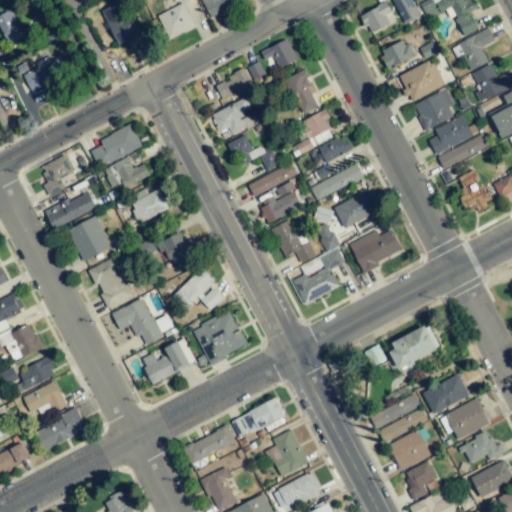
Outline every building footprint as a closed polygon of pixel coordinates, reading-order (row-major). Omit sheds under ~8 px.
[(239,2),(237,0),(200,0),(209,17),(239,2)] [(391,0),(404,24),(419,17),(410,0),(391,0)] [(421,0),(419,1),(427,19),(449,9),(461,37),(477,29),(469,11),(476,8),(472,0),(421,0)] [(394,23),(386,3),(360,14),(368,34),(394,23)] [(130,14),(123,17),(117,4),(101,10),(116,46),(140,36),(130,14)] [(157,15),(167,39),(193,28),(183,4),(157,15)] [(0,30),(6,44),(22,37),(10,10),(0,14),(0,30)] [(450,46),(455,56),(462,53),(469,70),(487,62),(480,47),(493,41),(488,29),(450,46)] [(260,52),(264,60),(272,56),(278,68),(295,60),(286,39),(260,52)] [(415,57),(408,40),(379,52),(386,69),(415,57)] [(30,92),(77,69),(68,51),(49,60),(47,57),(34,63),(36,68),(22,74),(30,92)] [(444,85),(431,59),(395,77),(409,103),(444,85)] [(253,79),(263,74),(258,62),(247,67),(253,79)] [(478,101),(511,86),(511,74),(510,71),(495,78),(489,65),(471,73),(479,90),(474,92),(478,101)] [(235,94),(251,87),(243,68),(227,75),(229,80),(215,86),(220,98),(234,92),(235,94)] [(301,115),(319,106),(301,70),(283,79),(301,115)] [(412,105),(424,131),(452,117),(448,107),(453,105),(445,89),(412,105)] [(511,91),(501,96),(505,105),(488,113),(499,138),(511,131),(511,91)] [(230,135),(252,125),(246,113),(250,111),(245,99),(210,114),(219,132),(227,129),(230,135)] [(300,120),(310,146),(333,137),(323,111),(300,120)] [(471,135),(461,116),(432,130),(435,136),(427,140),(434,153),(471,135)] [(90,150),(98,167),(141,147),(130,124),(97,140),(100,145),(90,150)] [(317,148),(325,162),(351,149),(343,134),(317,148)] [(252,150),(244,135),(228,143),(239,166),(258,156),(265,170),(278,164),(270,149),(263,153),(260,146),(252,150)] [(442,170),(488,148),(482,135),(436,157),(442,170)] [(41,184),(48,196),(64,188),(59,179),(73,173),(64,155),(40,167),(47,181),(41,184)] [(143,164),(132,169),(127,158),(102,170),(110,187),(121,182),(124,187),(148,176),(143,164)] [(247,183),(253,196),(296,176),(290,163),(247,183)] [(315,200),(362,178),(356,164),(309,186),(315,200)] [(490,203),(474,170),(457,178),(465,194),(459,196),(468,214),(490,203)] [(497,197),(511,191),(511,180),(510,175),(491,182),(497,197)] [(265,223),(300,209),(289,181),(274,188),(277,196),(257,205),(265,223)] [(138,223),(168,209),(158,188),(129,202),(138,223)] [(332,207),(343,228),(378,210),(368,189),(332,207)] [(43,211),(52,230),(96,209),(88,191),(43,211)] [(67,228),(81,261),(110,249),(96,216),(67,228)] [(304,233),(296,237),(288,220),(269,228),(282,257),(294,252),(299,263),(314,257),(304,233)] [(376,231),(348,245),(361,271),(401,252),(390,230),(378,236),(376,231)] [(169,268),(193,256),(180,231),(156,243),(169,268)] [(324,250),(337,247),(334,234),(321,237),(324,250)] [(338,289),(330,268),(343,263),(338,249),(319,257),(324,270),(305,278),(304,275),(291,279),(300,303),(338,289)] [(132,296),(126,283),(129,281),(124,270),(119,273),(113,258),(88,269),(106,308),(132,296)] [(185,308),(196,297),(209,310),(221,298),(210,286),(214,282),(200,268),(172,295),(185,308)] [(0,300),(0,345),(7,362),(41,348),(31,324),(9,333),(3,318),(22,311),(15,294),(0,300)] [(110,313),(118,330),(129,325),(134,336),(139,334),(145,345),(163,336),(161,332),(172,327),(166,315),(152,321),(141,298),(110,313)] [(208,364),(246,346),(229,311),(191,329),(208,364)] [(398,369),(437,350),(426,325),(386,344),(398,369)] [(195,364),(183,338),(163,347),(167,355),(155,361),(152,353),(139,359),(151,384),(195,364)] [(55,374),(46,357),(15,374),(11,367),(1,372),(14,396),(55,374)] [(421,390),(430,412),(468,398),(459,376),(421,390)] [(66,405),(53,381),(21,398),(29,413),(47,403),(52,412),(66,405)] [(375,429),(419,407),(413,394),(368,416),(375,429)] [(238,438),(283,417),(275,399),(230,420),(238,438)] [(456,440),(487,425),(475,399),(438,416),(446,433),(452,430),(456,440)] [(382,440),(426,419),(421,409),(377,429),(382,440)] [(34,429),(44,449),(86,430),(77,410),(34,429)] [(235,443),(227,427),(181,447),(189,464),(235,443)] [(307,463),(291,429),(265,441),(281,476),(307,463)] [(386,445),(399,470),(429,455),(416,430),(386,445)] [(458,446),(467,464),(486,455),(488,460),(504,453),(499,443),(493,446),(486,432),(458,446)] [(0,452),(0,472),(29,458),(21,442),(0,452)] [(511,482),(511,479),(503,461),(469,477),(479,498),(511,482)] [(435,478),(427,462),(401,474),(413,499),(426,494),(422,485),(435,478)] [(200,479),(214,511),(235,503),(224,479),(228,477),(224,468),(200,479)] [(320,494),(311,473),(271,490),(280,510),(320,494)] [(455,511),(444,489),(408,507),(410,511),(455,511)] [(107,511),(130,511),(121,490),(102,499),(107,511)] [(511,511),(511,492),(498,498),(503,511),(511,511)] [(271,511),(263,494),(225,511),(271,511)] [(330,511),(326,503),(308,511),(330,511)]
